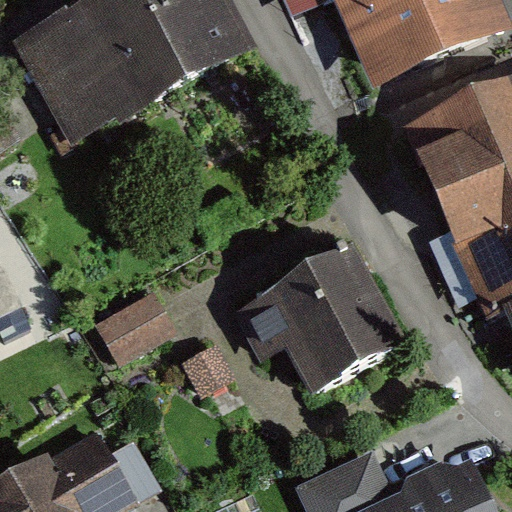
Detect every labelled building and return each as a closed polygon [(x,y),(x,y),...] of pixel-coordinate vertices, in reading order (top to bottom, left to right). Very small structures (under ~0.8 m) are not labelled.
[(212,0),(133,0),(96,21),(145,111),(244,57),(212,0)] [(475,0),(286,0),(296,21),(346,0),(354,0),(389,81),(492,37),(475,0)] [(145,111),(96,21),(29,58),(68,130),(55,137),(64,155),(145,111)] [(511,93),(412,138),(494,325),(511,317),(511,93)] [(0,160),(24,145),(0,106),(0,160)] [(351,260),(244,319),(265,358),(290,344),(320,399),(402,355),(351,260)] [(0,325),(24,314),(0,262),(0,325)] [(175,339),(147,291),(95,320),(122,368),(175,339)] [(98,444),(0,500),(0,511),(126,511),(135,507),(98,444)] [(484,511),(471,481),(402,511),(391,511),(371,466),(305,496),(312,511),(484,511)]
